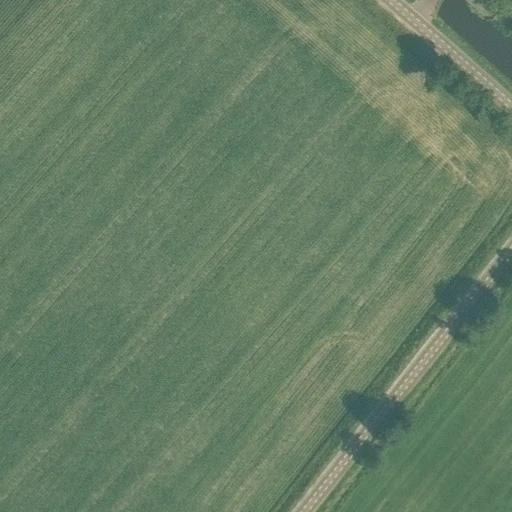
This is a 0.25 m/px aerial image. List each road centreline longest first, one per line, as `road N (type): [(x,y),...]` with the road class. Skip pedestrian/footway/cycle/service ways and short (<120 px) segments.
road 1 (unclassified): [(303,511),(511,250)]
road 2 (unclassified): [(511,112),(386,0)]
